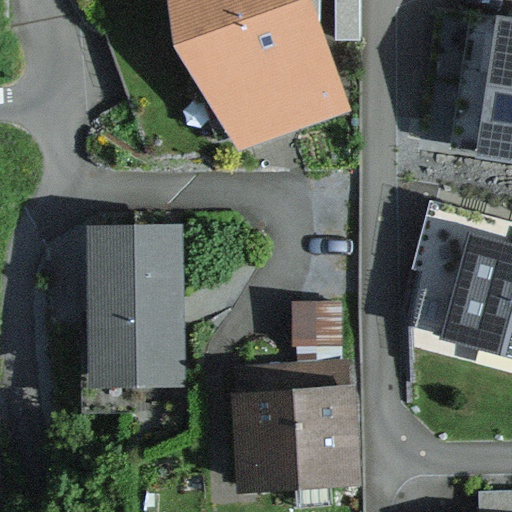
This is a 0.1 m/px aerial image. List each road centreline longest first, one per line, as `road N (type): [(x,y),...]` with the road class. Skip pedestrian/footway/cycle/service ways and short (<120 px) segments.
road 1 (unknown): [(365,0),(386,268),(382,475)]
road 2 (residential): [(257,311),(294,239),(285,209),(271,196),(239,188),(63,188)]
road 3 (residential): [(63,188),(17,262),(30,458),(42,511)]
